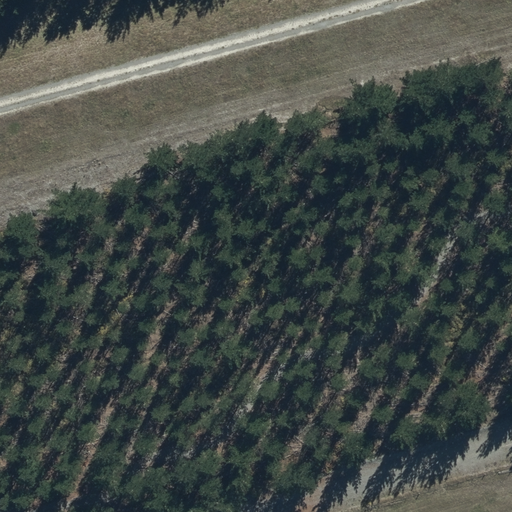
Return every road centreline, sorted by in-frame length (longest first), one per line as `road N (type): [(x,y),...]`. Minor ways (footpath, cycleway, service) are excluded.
road 1 (track): [(0,101),(375,0)]
road 2 (track): [(235,511),(511,432)]
